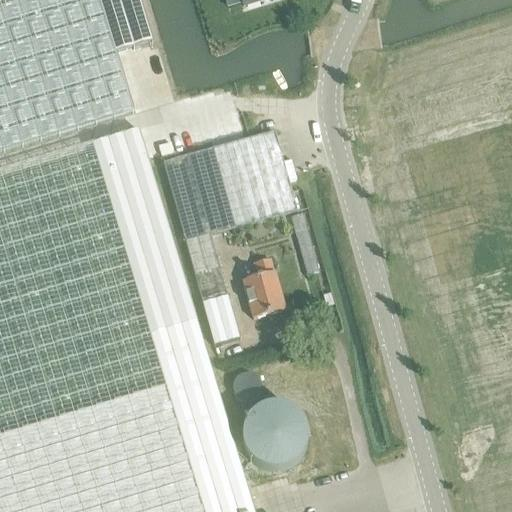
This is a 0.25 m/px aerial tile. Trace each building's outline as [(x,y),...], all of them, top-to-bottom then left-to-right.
[(0,0),(0,153),(133,113),(116,56),(152,45),(138,0),(0,0)] [(240,0),(243,8),(270,0),(240,0)] [(0,511),(203,511),(152,334),(196,321),(140,131),(0,173),(0,511)] [(274,136),(163,166),(214,349),(239,342),(210,238),(296,214),(274,136)] [(303,218),(292,221),(308,279),(319,276),(303,218)] [(253,321),(284,313),(274,275),(272,275),(269,262),(254,266),(258,279),(243,283),(253,321)] [(252,511),(196,321),(152,334),(203,511),(252,511)] [(290,397),(304,451),(336,443),(318,371),(271,383),(275,401),(290,397)]
